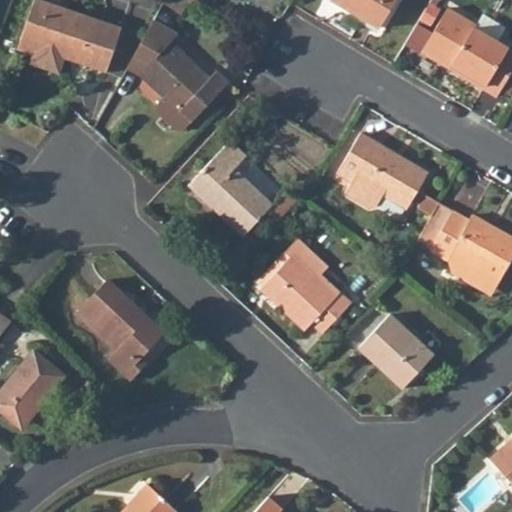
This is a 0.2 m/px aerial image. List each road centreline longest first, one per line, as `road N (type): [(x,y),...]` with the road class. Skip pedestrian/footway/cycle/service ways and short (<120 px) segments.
road 1 (residential): [(62,174),(254,360),(301,424)]
road 2 (residential): [(14,511),(55,477),(132,437),(301,424)]
road 3 (residential): [(312,65),(363,77),(511,168)]
road 4 (residential): [(511,367),(367,486)]
